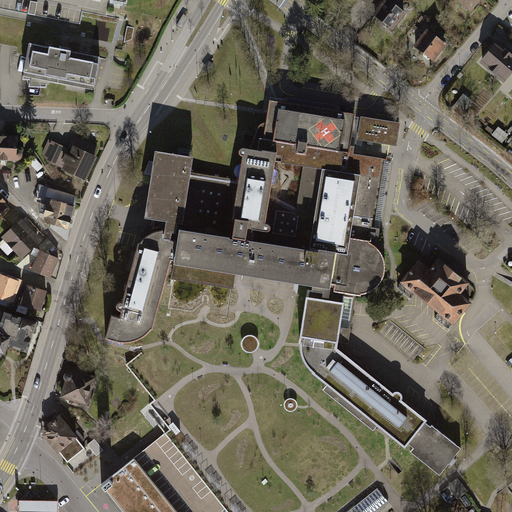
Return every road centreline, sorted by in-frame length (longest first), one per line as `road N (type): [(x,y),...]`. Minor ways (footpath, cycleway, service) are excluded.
road 1 (secondary): [(138,123),(86,227),(23,435)]
road 2 (residential): [(282,0),(420,104)]
road 3 (residential): [(0,113),(138,123)]
road 4 (residential): [(420,104),(509,0)]
road 5 (residential): [(420,104),(511,184)]
